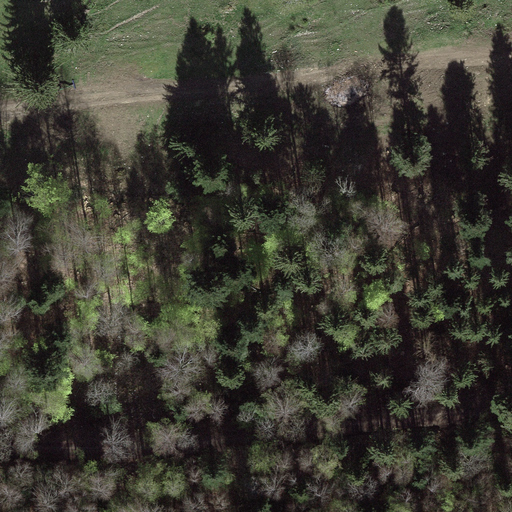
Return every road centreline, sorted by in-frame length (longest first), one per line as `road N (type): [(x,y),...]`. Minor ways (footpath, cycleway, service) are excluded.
road 1 (track): [(511,58),(390,65),(145,107),(0,112)]
road 2 (track): [(511,410),(318,434),(0,457)]
